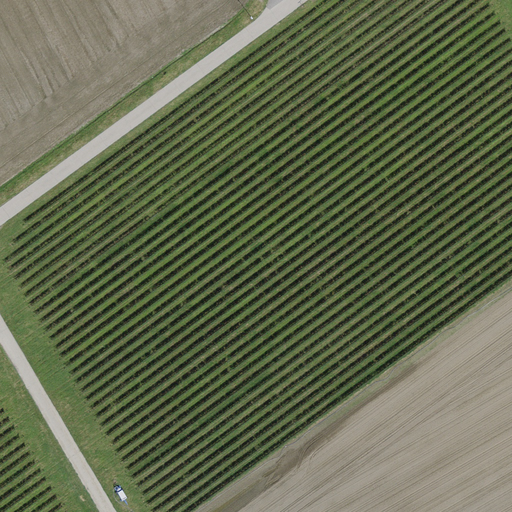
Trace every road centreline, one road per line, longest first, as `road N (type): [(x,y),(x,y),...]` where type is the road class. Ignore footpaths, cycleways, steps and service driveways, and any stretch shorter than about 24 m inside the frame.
road 1 (unclassified): [(0,221),(295,0)]
road 2 (track): [(0,334),(105,511)]
